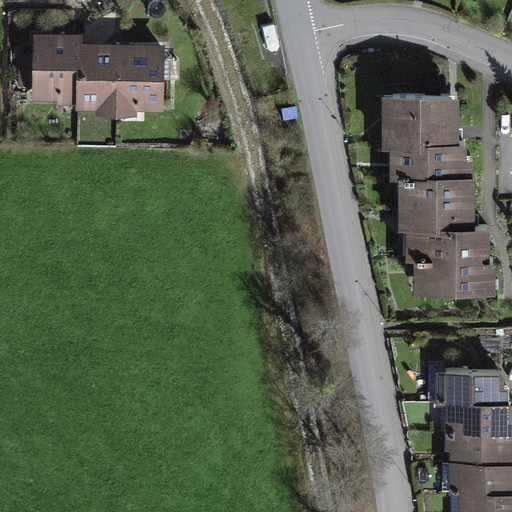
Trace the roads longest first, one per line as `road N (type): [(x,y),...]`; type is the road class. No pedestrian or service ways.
road 1 (residential): [(295,39),(385,511)]
road 2 (residential): [(295,39),(363,25),(433,32),(511,65)]
